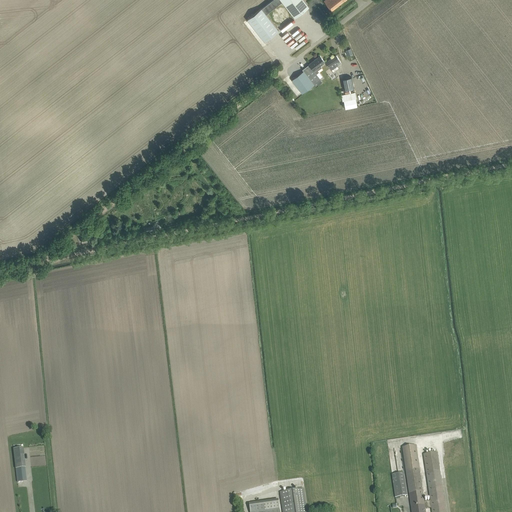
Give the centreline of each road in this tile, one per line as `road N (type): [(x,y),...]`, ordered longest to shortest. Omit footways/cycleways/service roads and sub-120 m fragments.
road 1 (track): [(33,263),(511,164)]
road 2 (track): [(33,263),(278,73)]
